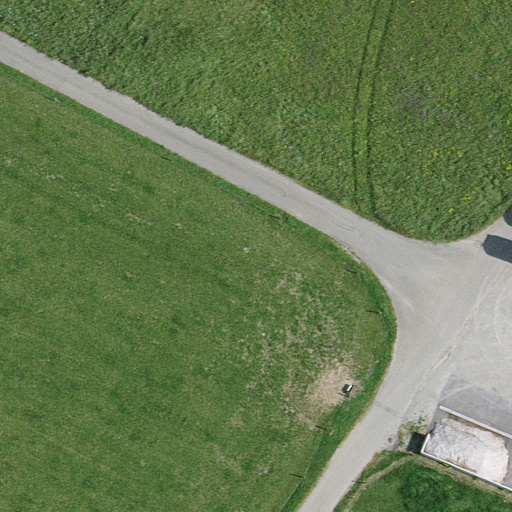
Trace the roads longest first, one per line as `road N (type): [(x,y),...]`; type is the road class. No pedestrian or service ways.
road 1 (track): [(458,301),(0,44)]
road 2 (unclassified): [(310,511),(511,224)]
